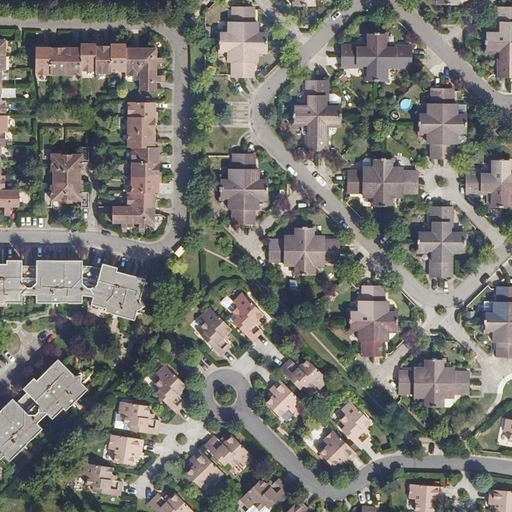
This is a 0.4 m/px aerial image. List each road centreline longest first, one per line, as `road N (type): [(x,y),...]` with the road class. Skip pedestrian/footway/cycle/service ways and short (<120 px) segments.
road 1 (residential): [(0,19),(163,22),(179,41),(183,101),(181,211),(164,246),(0,235)]
road 2 (residential): [(366,0),(265,92),(260,117),(271,141),(433,299),(457,295),(511,244)]
road 3 (residential): [(511,467),(398,462),(372,469),(347,490),(323,490),(225,394)]
road 4 (residential): [(507,114),(389,0)]
